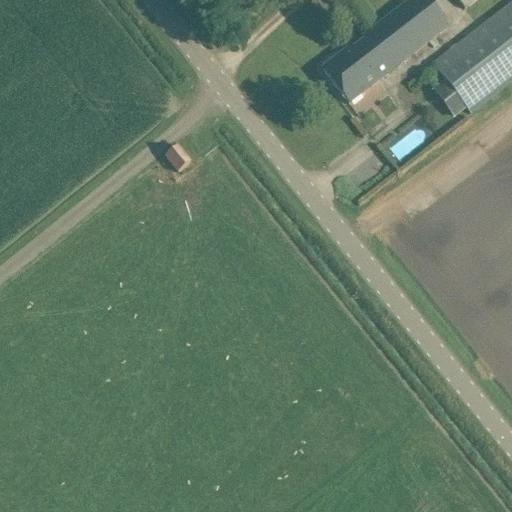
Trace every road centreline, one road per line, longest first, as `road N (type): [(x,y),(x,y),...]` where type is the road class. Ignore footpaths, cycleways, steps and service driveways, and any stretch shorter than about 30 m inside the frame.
road 1 (unclassified): [(511,439),(151,0)]
road 2 (unknown): [(222,88),(0,279)]
